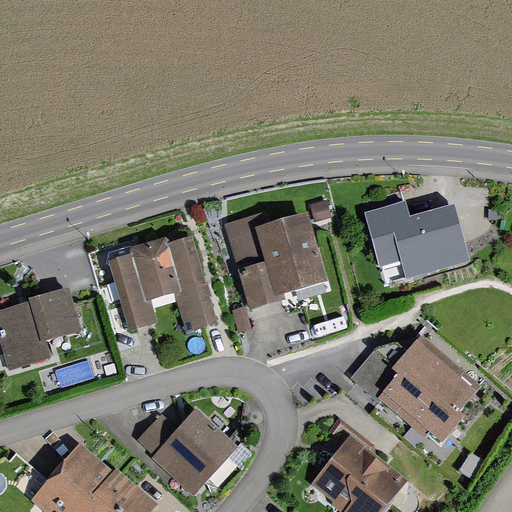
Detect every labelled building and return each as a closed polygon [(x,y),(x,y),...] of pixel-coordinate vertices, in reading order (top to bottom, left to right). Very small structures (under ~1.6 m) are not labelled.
[(396,204),(353,217),(369,273),(390,267),(396,288),(471,266),(453,206),(443,208),(401,221),(396,204)] [(306,209),(224,225),(243,317),(288,308),(285,297),(322,289),(306,209)] [(103,263),(123,336),(150,329),(143,303),(173,294),(184,336),(212,328),(188,240),(103,263)] [(0,308),(0,359),(5,375),(49,362),(44,346),(77,335),(63,289),(47,294),(0,308)] [(372,407),(444,465),(469,434),(462,428),(491,391),(416,330),(382,372),(393,381),(372,407)] [(235,447),(194,411),(169,440),(153,427),(129,454),(186,503),(235,447)] [(379,511),(400,485),(346,443),(316,481),(355,511),(379,511)] [(113,472),(80,444),(32,501),(45,511),(93,511),(101,504),(92,497),(113,472)] [(150,511),(157,504),(115,469),(113,472),(92,497),(101,504),(93,511),(150,511)]
